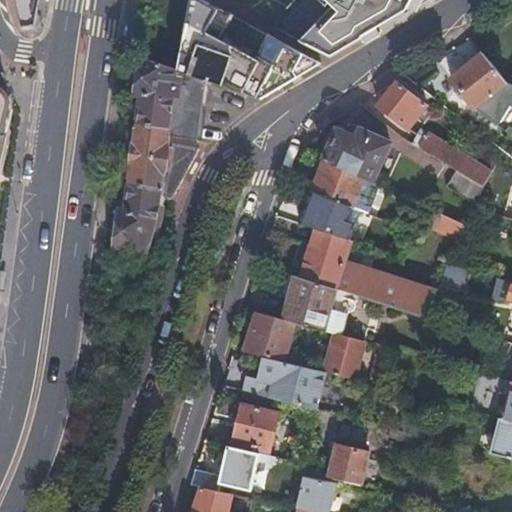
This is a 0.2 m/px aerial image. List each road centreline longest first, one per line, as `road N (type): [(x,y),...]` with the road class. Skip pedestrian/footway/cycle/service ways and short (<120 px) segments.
road 1 (primary): [(14,511),(60,373),(109,0)]
road 2 (residential): [(260,135),(229,150),(189,206),(96,511)]
road 3 (primary): [(60,58),(24,346),(0,448)]
road 4 (residential): [(164,511),(269,175),(260,135)]
road 5 (residential): [(466,0),(348,69),(260,135)]
